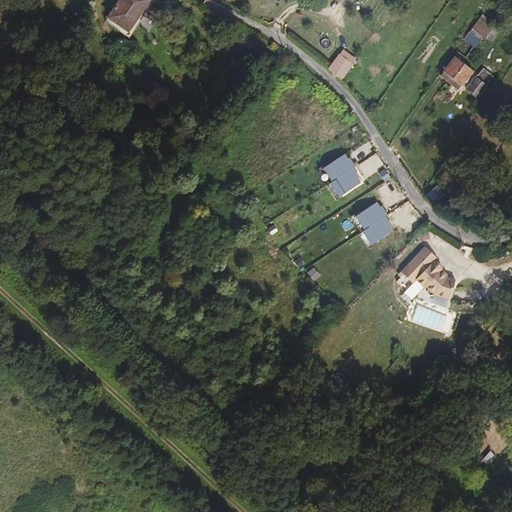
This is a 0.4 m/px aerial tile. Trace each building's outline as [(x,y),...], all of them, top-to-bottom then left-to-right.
[(118,0),(106,16),(124,30),(147,0),(118,0)] [(132,29),(141,36),(153,20),(145,13),(132,29)] [(493,30),(496,26),(482,15),(455,51),(466,59),(483,37),(486,39),(493,30)] [(496,32),(493,30),(486,39),(492,43),(498,34),(496,32)] [(339,55),(330,67),(329,70),(341,80),(352,65),(339,55)] [(444,72),(461,85),(473,71),(454,57),(443,70),(444,72)] [(483,68),(476,77),(487,85),(493,77),(483,68)] [(457,90),(461,85),(444,72),(440,77),(457,90)] [(487,85),(476,77),(475,77),(465,89),(477,99),(487,86),(487,85)] [(326,165),(335,178),(351,167),(353,166),(343,153),(329,163),(326,165)] [(326,165),(329,163),(328,162),(319,168),(329,183),(333,180),(335,178),(326,165)] [(360,181),(351,167),(335,178),(333,180),(334,181),(343,193),(346,191),(360,181)] [(426,193),(439,207),(453,194),(440,180),(426,193)] [(343,193),(334,181),(328,185),(338,199),(348,192),(346,191),(343,193)] [(385,215),(376,202),(362,211),(358,214),(367,227),(368,227),(383,217),(385,215)] [(361,231),(367,227),(358,214),(362,211),(361,210),(351,216),(361,231)] [(392,230),(383,217),(368,227),(365,229),(366,229),(375,242),(378,240),(392,230)] [(375,242),(366,229),(359,234),(369,248),(379,242),(378,240),(375,242)] [(433,262),(437,259),(425,248),(402,272),(412,284),(416,279),(429,294),(449,300),(458,280),(442,275),(441,268),(433,262)]
